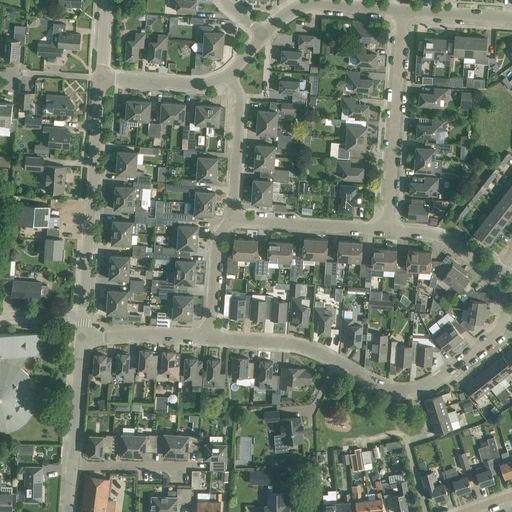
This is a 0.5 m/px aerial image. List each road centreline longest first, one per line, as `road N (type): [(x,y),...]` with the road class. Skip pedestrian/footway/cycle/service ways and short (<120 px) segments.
road 1 (residential): [(507,316),(434,381),(400,391),(309,347),(211,338)]
road 2 (unclassified): [(82,316),(100,78)]
road 3 (residential): [(387,231),(403,9)]
road 4 (residential): [(387,231),(231,218)]
road 5 (residential): [(264,36),(295,8),(403,9)]
road 6 (residential): [(231,218),(240,96),(227,76)]
road 7 (residential): [(211,338),(80,339)]
road 8 (residential): [(100,78),(200,86),(227,76)]
road 9 (unclassified): [(71,465),(80,339)]
road 10 (residential): [(211,338),(215,242),(231,218)]
road 11 (residential): [(194,465),(71,465)]
road 12 (residential): [(497,272),(442,237),(387,231)]
